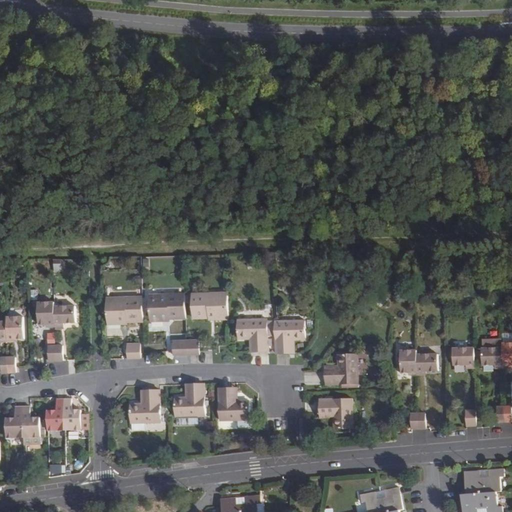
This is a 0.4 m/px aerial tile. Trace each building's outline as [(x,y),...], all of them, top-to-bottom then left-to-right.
[(63,272),(63,264),(55,264),(55,272),(63,272)] [(216,319),(229,319),(228,296),(209,296),(209,294),(193,295),(194,318),(210,318),(210,316),(216,316),(216,319)] [(186,318),(186,295),(169,295),(169,297),(150,298),(151,321),(165,321),(165,316),(169,316),(169,319),(186,318)] [(143,321),(143,297),(126,298),(126,300),(107,301),(108,324),(122,323),(122,320),(126,319),(127,322),(143,321)] [(57,307),(57,303),(41,303),(41,324),(47,324),(57,324),(57,323),(57,307)] [(57,323),(67,323),(78,323),(78,306),(57,307),(57,323)] [(10,339),(20,339),(26,339),(25,317),(9,318),(9,322),(10,339)] [(256,339),(256,352),(269,352),(269,336),(269,322),(269,320),(239,321),(240,340),(251,339),(256,339)] [(277,336),(277,352),(277,354),(290,354),(290,341),(295,341),(307,340),(306,321),(276,322),(277,336)] [(0,339),(10,339),(9,322),(0,322),(0,339)] [(49,343),(57,343),(57,332),(48,333),(49,343)] [(187,341),(187,355),(200,354),(200,350),(200,340),(187,341)] [(482,349),(500,349),(500,340),(482,341),(482,349)] [(174,341),(174,351),(174,355),(187,355),(187,341),(174,341)] [(130,344),(131,358),(144,357),(144,352),(144,344),(130,344)] [(511,344),(503,344),(503,349),(504,365),(504,366),(511,365),(511,344)] [(475,365),(474,348),(453,349),(453,366),(475,365)] [(504,365),(503,349),(482,349),(482,366),(504,365)] [(417,355),(417,351),(401,351),(401,373),(417,373),(417,372),(417,355)] [(438,354),(417,355),(417,372),(438,371),(438,354)] [(338,372),(325,372),(325,385),(357,384),(357,355),(338,355),(338,367),(338,372)] [(3,358),(3,365),(3,373),(11,372),(10,358),(3,358)] [(206,416),(206,384),(192,384),(193,397),(188,397),(176,398),(177,417),(206,416)] [(234,402),(234,388),(221,389),(221,421),(251,420),(250,401),(239,402),(234,402)] [(148,403),(142,404),(131,404),(132,423),(166,422),(166,412),(161,412),(161,408),(161,390),(148,391),(148,403)] [(352,399),(319,400),(319,413),(333,413),(333,418),(334,430),(352,429),(352,399)] [(67,431),(66,400),(59,401),(60,412),(50,412),(51,431),(67,431)] [(74,411),(74,400),(66,400),(67,431),(84,430),(84,411),(74,411)] [(18,419),(9,419),(9,439),(26,438),(25,408),(18,408),(18,419)] [(33,419),(33,408),(25,408),(26,438),(26,448),(43,447),(43,438),(48,438),(48,431),(43,431),(42,422),(42,418),(33,419)] [(477,426),(476,411),(466,411),(467,426),(477,426)] [(67,464),(54,465),(54,474),(68,474),(67,464)] [(465,472),(467,495),(498,493),(502,492),(501,478),(506,477),(505,470),(490,471),(490,478),(481,479),(481,471),(465,472)] [(490,471),(481,471),(481,479),(490,478),(490,471)] [(368,511),(393,511),(400,511),(404,510),(400,488),(385,490),(385,491),(386,497),(377,499),(376,493),(361,496),(362,503),(367,502),(368,511)] [(386,497),(385,491),(376,493),(377,499),(386,497)] [(498,493),(467,495),(463,495),(463,511),(479,511),(479,509),(488,509),(488,511),(503,511),(503,506),(499,506),(498,493)] [(236,498),(222,499),(222,511),(258,511),(258,503),(262,503),(261,495),(246,497),(246,504),(237,505),(236,498)]
